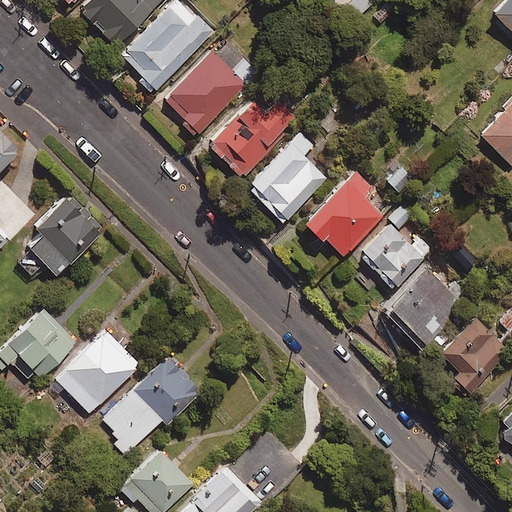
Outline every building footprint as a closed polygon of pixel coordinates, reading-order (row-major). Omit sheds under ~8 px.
[(80,0),(77,4),(115,42),(158,0),(80,0)] [(214,29),(185,0),(171,0),(120,50),(155,86),(214,29)] [(367,0),(347,0),(344,3),(355,16),(370,2),(367,0)] [(391,0),(386,0),(370,14),(378,24),(398,8),(391,0)] [(511,0),(497,0),(490,7),(511,29),(511,0)] [(211,49),(162,97),(195,131),(244,83),(211,49)] [(253,95),(207,140),(238,172),(296,115),(278,97),(266,109),(253,95)] [(511,164),(511,96),(478,129),(511,165),(511,164)] [(298,131),(246,180),(281,216),(324,175),(302,153),(311,144),(298,131)] [(0,162),(15,148),(0,132),(0,162)] [(407,170),(397,162),(384,178),(394,185),(407,170)] [(354,168),(302,217),(321,237),(324,235),(341,252),(382,213),(364,195),(372,187),(354,168)] [(99,225),(66,191),(18,236),(52,270),(99,225)] [(400,204),(387,217),(398,228),(411,215),(400,204)] [(391,221),(358,252),(393,288),(426,257),(391,221)] [(427,268),(391,303),(426,338),(462,303),(427,268)] [(42,306),(0,347),(0,366),(1,368),(16,354),(37,375),(75,338),(42,306)] [(511,308),(499,321),(508,330),(499,338),(508,347),(511,342),(511,308)] [(510,351),(474,315),(438,350),(456,368),(448,376),(466,394),(510,351)] [(104,327),(53,377),(88,412),(138,362),(104,327)] [(199,392),(163,356),(131,387),(162,418),(167,423),(199,392)] [(162,418),(131,387),(99,419),(117,437),(112,443),(124,456),(162,418)] [(511,405),(495,421),(511,438),(511,405)] [(160,511),(192,481),(157,446),(118,485),(144,511),(160,511)] [(245,511),(260,498),(225,462),(173,511),(245,511)]
